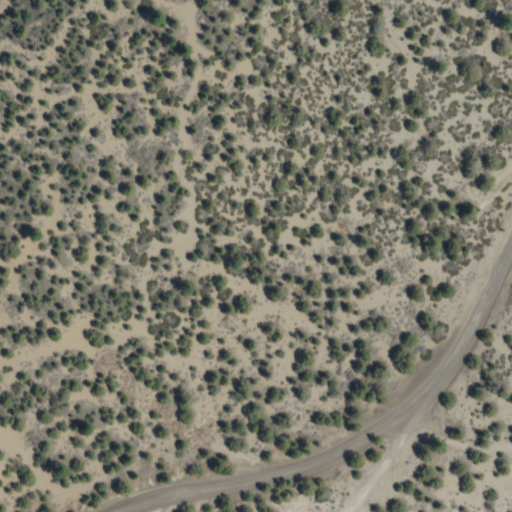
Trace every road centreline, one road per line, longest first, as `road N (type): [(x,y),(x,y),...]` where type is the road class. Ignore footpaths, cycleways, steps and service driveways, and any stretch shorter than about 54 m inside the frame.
road 1 (residential): [(511,226),(445,364),(355,432),(275,466),(105,511)]
road 2 (residential): [(347,511),(445,364)]
